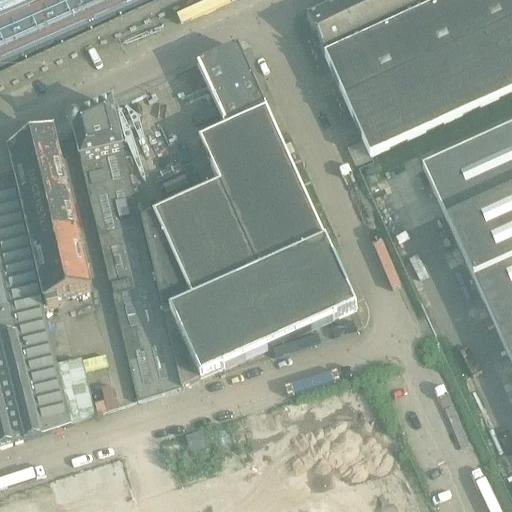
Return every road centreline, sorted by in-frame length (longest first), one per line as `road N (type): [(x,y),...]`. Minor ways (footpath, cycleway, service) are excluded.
road 1 (unclassified): [(0,470),(404,329)]
road 2 (unclassified): [(255,19),(404,329)]
road 3 (unclassified): [(0,130),(255,19)]
road 4 (unclassified): [(404,329),(480,511)]
